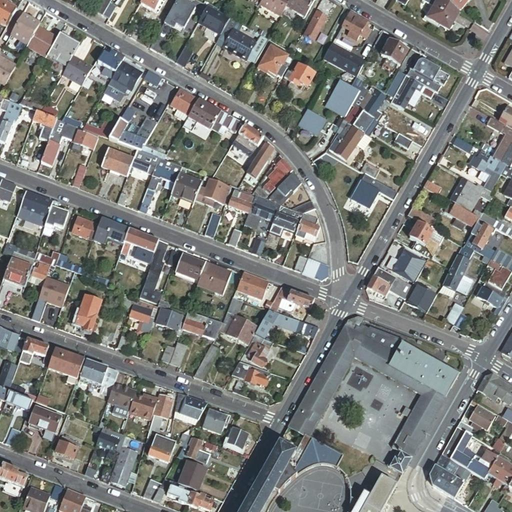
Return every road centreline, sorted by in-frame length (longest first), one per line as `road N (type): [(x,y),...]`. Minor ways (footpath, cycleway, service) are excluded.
road 1 (residential): [(43,0),(249,117),(285,148),(330,216),(346,304)]
road 2 (residential): [(0,172),(346,304)]
road 3 (residential): [(0,322),(279,422)]
road 4 (residential): [(476,72),(346,304)]
road 5 (residential): [(439,511),(420,504),(412,487),(484,359)]
road 6 (residential): [(0,455),(146,511)]
road 7 (residential): [(346,304),(484,359)]
road 8 (residential): [(348,0),(476,72)]
road 9 (residential): [(346,304),(279,422)]
